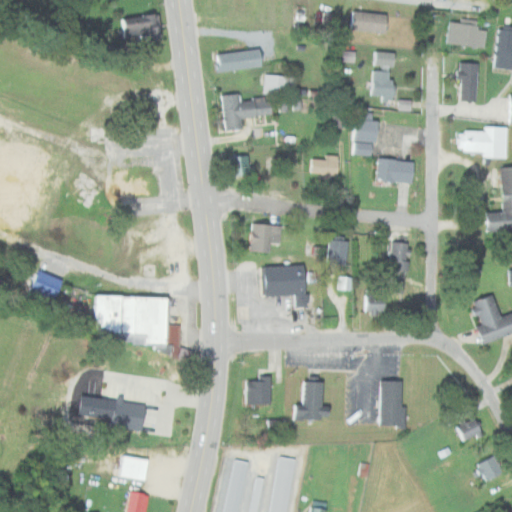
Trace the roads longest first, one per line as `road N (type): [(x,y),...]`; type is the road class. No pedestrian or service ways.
road 1 (tertiary): [(178,0),(218,342),(191,511)]
road 2 (residential): [(436,341),(434,65)]
road 3 (residential): [(432,221),(204,197)]
road 4 (residential): [(436,341),(218,342)]
